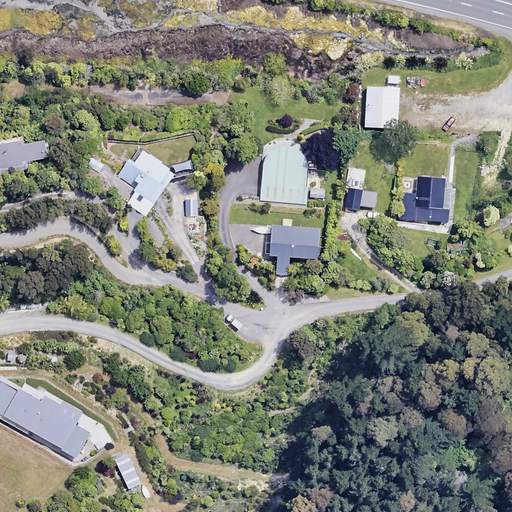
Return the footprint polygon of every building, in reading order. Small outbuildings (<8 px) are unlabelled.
[(397,87),(365,86),(363,126),(396,128),(397,87)] [(22,144),(21,140),(0,143),(0,170),(25,167),(25,161),(46,158),(44,141),(22,144)] [(257,199),(305,203),(305,196),(324,198),(325,188),(303,186),(305,162),(302,156),(296,151),(289,147),(282,146),(275,147),(268,151),(260,159),(257,199)] [(193,176),(191,162),(166,166),(142,150),(132,164),(126,161),(117,175),(136,188),(125,203),(144,216),(169,179),(193,176)] [(443,177),(415,176),(415,193),(402,193),(401,219),(447,221),(448,207),(442,207),(443,177)] [(375,192),(346,187),(342,207),(358,210),(358,205),(373,208),(375,192)] [(318,227),(271,225),(269,258),(275,259),(275,272),(287,273),(288,256),(316,258),(318,227)] [(18,387),(17,389),(0,379),(0,412),(76,454),(89,431),(74,424),(80,413),(45,393),(41,400),(18,387)]
